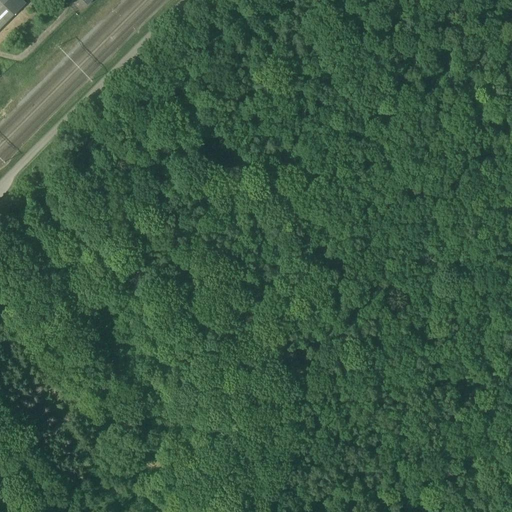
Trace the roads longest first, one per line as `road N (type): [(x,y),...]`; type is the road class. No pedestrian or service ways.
road 1 (track): [(216,511),(125,447),(14,304)]
road 2 (unclassified): [(188,0),(0,187)]
